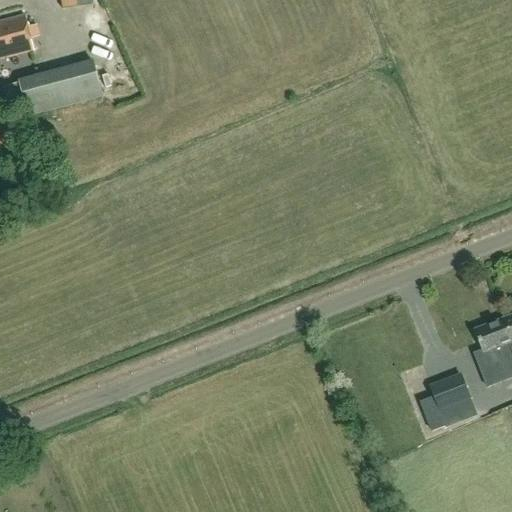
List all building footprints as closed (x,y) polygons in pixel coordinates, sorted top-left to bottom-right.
[(153,86),(322,22),(313,0),(129,0),(136,18),(183,0),(244,0),(247,7),(250,6),(256,20),(144,63),(153,86)] [(143,31),(149,47),(220,19),(213,4),(143,31)] [(0,61),(34,52),(26,17),(0,23),(0,61)] [(28,118),(103,97),(93,61),(18,81),(28,118)] [(0,147),(25,137),(16,115),(0,121),(0,147)] [(511,318),(501,323),(505,333),(511,330),(511,342),(509,343),(509,344),(511,352),(511,318)] [(507,344),(509,344),(509,343),(511,342),(511,330),(505,333),(501,323),(475,333),(483,354),(496,349),(499,359),(511,354),(507,344)] [(469,394),(461,373),(430,384),(439,406),(469,394)]
